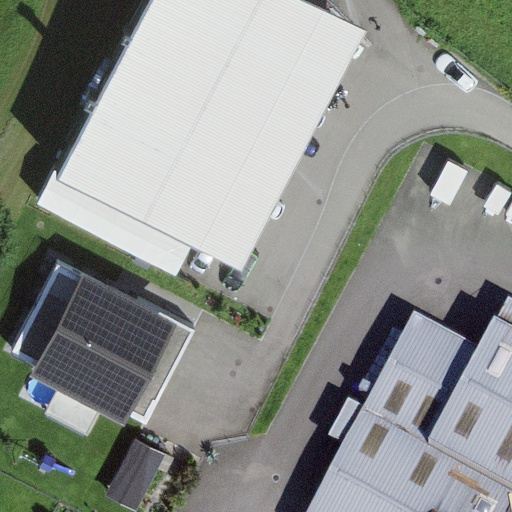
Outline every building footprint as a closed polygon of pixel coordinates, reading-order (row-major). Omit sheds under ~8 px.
[(369,16),(337,0),(142,0),(59,162),(244,257),(369,16)] [(13,352),(149,422),(196,332),(60,261),(13,352)] [(511,319),(497,347),(511,355),(511,319)] [(416,332),(319,511),(511,511),(511,355),(497,347),(485,369),(416,332)] [(117,493),(145,504),(168,449),(140,437),(117,493)]
